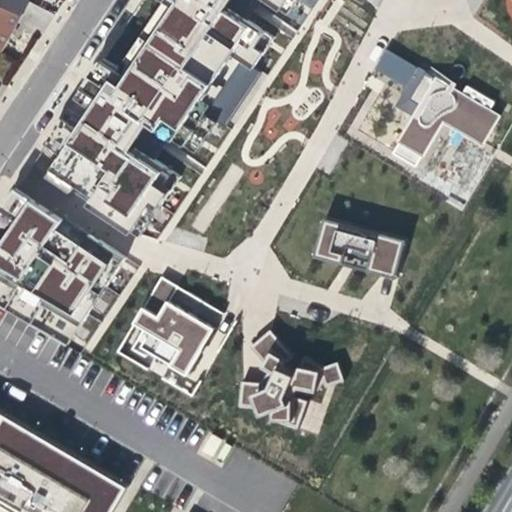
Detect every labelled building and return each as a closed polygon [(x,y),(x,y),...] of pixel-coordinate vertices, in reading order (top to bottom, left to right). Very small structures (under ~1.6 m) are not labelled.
[(0,0),(0,49),(2,51),(13,32),(23,13),(21,12),(0,0)] [(0,0),(21,12),(28,0),(0,0)] [(169,0),(122,69),(105,58),(73,106),(50,140),(64,151),(51,176),(142,235),(180,175),(156,159),(173,132),(200,150),(219,122),(227,126),(263,74),(255,68),(273,36),(248,21),(261,0),(274,0),(294,11),(300,0),(169,0)] [(417,68),(386,49),(375,68),(407,85),(402,95),(397,105),(415,117),(395,153),(417,165),(443,120),(484,143),(499,116),(490,110),(495,101),(469,86),(463,95),(426,73),(427,71),(419,66),(417,68)] [(0,247),(0,303),(67,343),(128,258),(20,184),(0,213),(0,214),(16,225),(8,237),(1,248),(0,247)] [(369,229),(326,217),(317,254),(398,279),(409,240),(369,229)] [(178,284),(163,276),(142,313),(137,321),(152,331),(142,344),(190,372),(216,327),(171,300),(178,284)] [(294,356),(272,329),(252,346),(273,371),(266,383),(243,382),(241,406),(270,408),(271,394),(280,401),(274,419),(300,430),(309,400),(295,395),(302,382),(318,391),(325,381),(328,387),(346,380),(339,361),(324,366),(306,356),(295,373),(289,369),(283,365),(294,356)] [(110,511),(127,484),(0,409),(0,511),(110,511)]
